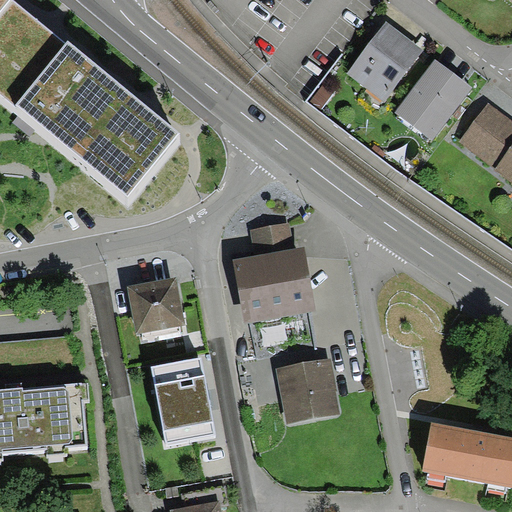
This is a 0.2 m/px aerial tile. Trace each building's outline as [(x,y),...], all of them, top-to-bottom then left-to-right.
[(188,143),(13,0),(0,0),(0,100),(133,210),(188,143)] [(378,45),(344,95),(380,121),(415,70),(378,45)] [(436,97),(417,126),(437,139),(458,111),(436,97)] [(511,113),(496,102),(467,142),(511,175),(511,113)] [(253,221),(259,253),(233,258),(247,312),(314,294),(304,244),(292,247),(284,212),(253,221)] [(175,281),(128,289),(137,338),(184,330),(175,281)] [(303,341),(278,343),(289,409),(337,401),(329,354),(306,358),(303,341)] [(437,346),(406,352),(420,429),(451,424),(437,346)] [(200,358),(148,368),(165,446),(214,435),(200,358)] [(0,462),(2,463),(2,456),(48,453),(48,459),(65,458),(65,449),(85,447),(82,404),(89,403),(88,387),(0,393),(0,462)] [(511,471),(511,445),(432,432),(425,475),(509,489),(511,471)] [(196,501),(174,501),(175,511),(227,511),(223,479),(196,481),(196,501)]
